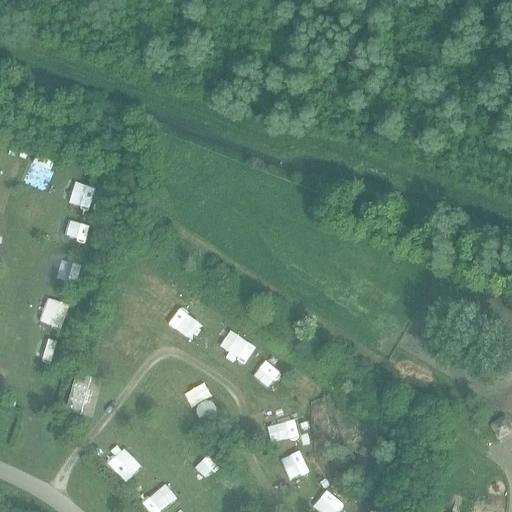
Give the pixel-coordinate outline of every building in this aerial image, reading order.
[(11,151),(29,151),(29,134),(11,134),(11,151)] [(108,169),(76,174),(80,199),(112,194),(108,169)] [(0,186),(0,200),(29,204),(31,191),(0,186)] [(0,233),(12,234),(12,219),(0,218),(0,233)] [(97,239),(98,226),(76,223),(74,236),(97,239)] [(82,318),(87,294),(66,289),(60,314),(82,318)] [(58,329),(52,351),(71,356),(76,334),(58,329)] [(28,381),(30,359),(4,358),(3,379),(28,381)] [(96,365),(84,404),(106,411),(118,372),(96,365)] [(179,484),(165,488),(170,503),(184,498),(179,484)]
